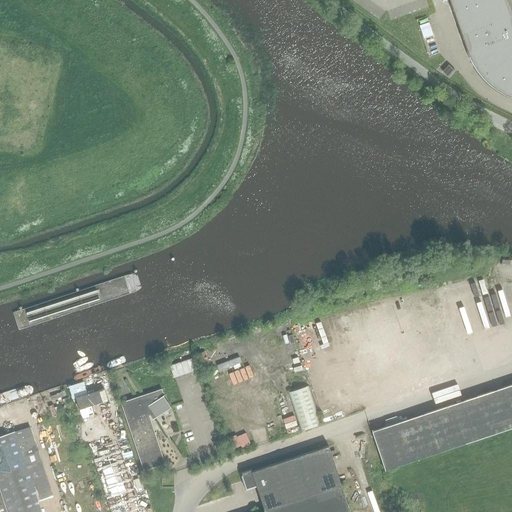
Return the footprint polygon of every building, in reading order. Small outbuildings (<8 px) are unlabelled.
[(511,0),(448,0),(467,53),(471,62),(476,70),(482,78),(489,85),(497,91),(505,96),(511,98),(511,0)] [(428,23),(419,26),(424,39),(433,36),(428,23)] [(448,67),(444,72),(449,76),(454,72),(448,67)] [(511,280),(504,280),(498,282),(507,309),(511,307),(511,280)] [(428,281),(414,286),(422,310),(436,306),(428,281)] [(498,282),(484,286),(493,314),(507,309),(498,282)] [(414,286),(401,290),(409,314),(422,310),(414,286)] [(484,286),(471,291),(480,318),(493,314),(484,286)] [(401,290),(387,294),(395,319),(409,314),(401,290)] [(471,291),(458,295),(467,322),(480,318),(471,291)] [(387,294),(374,299),(382,323),(395,319),(387,294)] [(374,299),(361,303),(369,327),(382,323),(374,299)] [(361,303),(347,307),(355,332),(369,327),(361,303)] [(436,306),(422,310),(430,334),(444,330),(436,306)] [(347,307),(334,312),(342,336),(355,332),(347,307)] [(422,310),(409,314),(416,339),(430,334),(422,310)] [(334,312),(321,316),(329,340),(342,336),(334,312)] [(409,314),(395,319),(403,343),(416,339),(409,314)] [(321,316),(307,320),(315,345),(329,340),(321,316)] [(395,319),(382,323),(390,347),(403,343),(395,319)] [(307,320),(294,325),(301,349),(315,345),(307,320)] [(382,323),(369,327),(376,352),(390,347),(382,323)] [(369,327),(355,332),(363,356),(376,352),(369,327)] [(355,332),(342,336),(350,360),(363,356),(355,332)] [(342,336),(329,340),(337,365),(350,360),(342,336)] [(329,340),(315,345),(323,369),(337,365),(329,340)] [(315,345),(301,349),(309,373),(323,369),(315,345)] [(192,359),(169,366),(173,378),(196,370),(192,359)] [(511,379),(373,419),(386,467),(414,460),(412,451),(508,424),(508,427),(511,426),(511,379)] [(321,424),(308,385),(287,392),(300,431),(321,424)] [(79,409),(107,400),(104,389),(75,398),(79,409)] [(163,463),(147,416),(150,416),(153,420),(171,408),(163,395),(162,389),(121,402),(144,469),(163,463)] [(14,432),(0,436),(0,490),(7,511),(41,511),(38,503),(37,501),(26,466),(41,461),(30,426),(14,432)] [(224,456),(219,440),(213,442),(218,458),(224,456)] [(251,470),(241,473),(246,488),(256,485),(256,487),(264,510),(340,485),(328,447),(328,446),(251,471),(251,470)] [(124,511),(140,507),(121,450),(93,459),(110,511),(124,511)] [(349,511),(340,485),(264,510),(264,511),(349,511)] [(347,487),(352,508),(358,506),(353,486),(347,487)]
